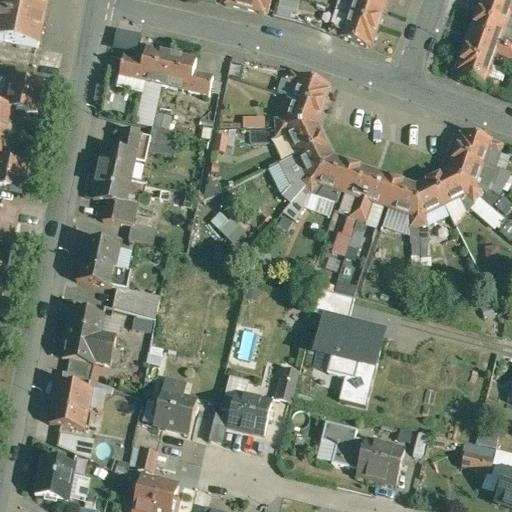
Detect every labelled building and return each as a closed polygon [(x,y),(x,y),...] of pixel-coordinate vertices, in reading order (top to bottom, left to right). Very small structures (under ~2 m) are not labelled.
[(48,0),(0,0),(0,1),(0,41),(39,49),(48,0)] [(247,0),(222,0),(222,1),(223,1),(226,6),(226,7),(231,8),(231,7),(245,11),(247,0)] [(272,0),(247,0),(245,11),(259,14),(264,15),(269,12),(272,0)] [(386,8),(362,0),(334,0),(340,2),(354,7),(350,17),(378,27),(386,8)] [(388,0),(362,0),(386,8),(388,0)] [(511,10),(483,0),(482,0),(479,9),(480,9),(476,18),(505,28),(509,19),(511,19),(511,10)] [(511,0),(483,0),(511,10),(511,0)] [(354,7),(340,2),(336,12),(338,13),(350,17),(354,7)] [(306,13),(277,7),(275,17),(304,24),(306,13)] [(338,13),(333,26),(345,30),(350,17),(338,13)] [(378,27),(350,17),(345,30),(333,26),(330,35),(366,48),(372,45),(378,27)] [(505,28),(476,18),(473,28),(469,37),(511,51),(511,42),(502,38),(505,29),(505,28)] [(511,31),(505,29),(502,38),(511,42),(511,31)] [(511,51),(469,37),(466,46),(467,46),(463,56),(492,66),(495,56),(511,61),(511,51)] [(172,56),(146,51),(143,64),(124,60),(120,78),(165,88),(172,56)] [(197,62),(172,56),(165,88),(210,98),(214,80),(194,76),(197,62)] [(492,66),(463,56),(458,69),(456,74),(457,74),(460,79),(459,80),(484,88),(496,93),(499,83),(487,79),(492,66)] [(504,71),(492,66),(487,79),(499,83),(504,71)] [(327,85),(302,77),(290,73),(287,82),(299,86),(295,100),(324,110),(328,96),(329,96),(330,91),(329,91),(327,86),(327,85)] [(43,89),(11,82),(6,109),(0,107),(0,108),(38,116),(43,89)] [(324,110),(295,100),(288,120),(275,120),(276,130),(318,127),(321,119),(320,119),(324,110)] [(38,116),(0,108),(0,136),(9,138),(15,112),(38,116)] [(149,127),(166,130),(168,118),(151,115),(149,127)] [(265,121),(247,121),(247,130),(265,130),(265,121)] [(318,127),(276,130),(276,131),(277,139),(289,138),(298,156),(326,143),(321,134),(321,133),(318,127)] [(176,135),(153,130),(147,154),(171,159),(176,135)] [(276,131),(257,132),(258,142),(277,140),(277,139),(276,131)] [(491,142),(467,133),(460,136),(455,154),(483,165),(488,151),(500,155),(503,146),(491,142)] [(119,153),(105,150),(100,176),(131,182),(140,138),(123,134),(119,153)] [(9,138),(0,136),(0,162),(28,168),(5,163),(9,138)] [(326,143),(298,156),(300,160),(307,174),(299,183),(298,184),(304,189),(305,190),(334,158),(326,143)] [(500,155),(488,151),(483,165),(495,169),(500,155)] [(483,165),(455,154),(448,171),(480,199),(481,199),(486,193),(477,184),(483,165)] [(298,156),(284,163),(289,175),(289,176),(290,175),(296,171),(293,164),(300,160),(298,156)] [(334,158),(305,190),(312,196),(313,196),(321,187),(341,194),(346,195),(356,166),(334,158)] [(28,168),(0,162),(0,190),(22,195),(28,168)] [(495,169),(483,165),(477,184),(486,193),(487,193),(490,189),(497,169),(495,169)] [(375,173),(356,166),(346,195),(356,199),(350,216),(349,220),(358,223),(375,173)] [(448,171),(433,179),(446,207),(458,201),(465,198),(474,206),(480,199),(448,171)] [(375,173),(358,223),(367,226),(367,225),(374,205),(385,208),(394,180),(375,173)] [(131,182),(100,176),(94,202),(108,205),(104,223),(122,226),(125,213),(128,197),(131,182)] [(433,179),(416,187),(420,229),(429,228),(428,216),(446,207),(433,179)] [(416,187),(394,180),(385,208),(409,217),(410,230),(420,229),(416,187)] [(296,182),(279,199),(287,207),(304,189),(298,184),(299,183),(296,182)] [(341,194),(321,187),(313,196),(317,198),(335,204),(338,203),(341,194)] [(511,214),(511,208),(490,189),(487,193),(486,193),(481,199),(506,221),(511,214)] [(305,190),(284,215),(296,222),(312,196),(305,190)] [(356,199),(346,195),(340,212),(350,216),(356,199)] [(140,200),(128,197),(125,213),(137,216),(140,200)] [(474,206),(465,198),(458,201),(467,214),(474,206)] [(385,208),(374,205),(367,225),(378,229),(385,208)] [(19,214),(0,210),(0,247),(12,250),(19,214)] [(215,212),(205,226),(229,245),(240,231),(215,212)] [(272,229),(284,233),(289,221),(277,216),(272,229)] [(349,220),(343,237),(353,240),(358,223),(349,220)] [(353,240),(351,246),(359,249),(367,225),(367,226),(358,223),(353,240)] [(155,232),(132,227),(129,242),(152,247),(155,232)] [(429,228),(420,229),(421,257),(421,259),(431,259),(429,228)] [(420,229),(410,230),(411,245),(412,245),(412,257),(421,257),(420,229)] [(118,251),(86,244),(78,285),(117,294),(126,295),(126,294),(130,276),(113,273),(118,251)] [(355,302),(321,293),(315,315),(327,318),(326,324),(348,329),(355,302)] [(145,298),(126,294),(126,295),(117,294),(113,312),(140,319),(145,298)] [(393,333),(397,316),(366,309),(363,326),(393,333)] [(103,318),(73,312),(63,359),(71,361),(94,365),(95,362),(110,365),(116,338),(100,335),(103,318)] [(326,324),(325,324),(318,352),(333,356),(375,366),(380,348),(382,338),(348,329),(326,324)] [(193,351),(165,344),(161,360),(189,367),(193,351)] [(375,366),(333,356),(328,376),(346,381),(340,403),(367,410),(382,348),(380,348),(375,366)] [(94,365),(71,361),(69,374),(91,383),(94,365)] [(285,370),(277,402),(291,406),(299,374),(285,370)] [(186,388),(165,382),(154,427),(189,436),(197,404),(182,400),(186,388)] [(91,390),(59,384),(51,425),(83,432),(91,390)] [(273,406),(237,396),(230,427),(265,437),(273,406)] [(406,453),(366,444),(356,441),(358,433),(327,425),(322,444),(337,447),(333,466),(359,472),(357,478),(397,488),(406,453)] [(163,435),(138,428),(133,450),(142,453),(158,456),(163,435)] [(430,438),(417,434),(411,460),(424,463),(430,438)] [(95,442),(61,436),(59,449),(79,458),(92,462),(95,442)] [(158,456),(142,453),(139,472),(154,476),(156,469),(175,474),(178,461),(158,456)] [(494,461),(466,454),(463,468),(491,475),(494,461)] [(76,468),(45,463),(36,508),(56,511),(57,503),(69,505),(76,468)] [(511,472),(508,471),(496,503),(511,508),(511,472)] [(171,511),(177,488),(144,480),(136,511),(171,511)]
